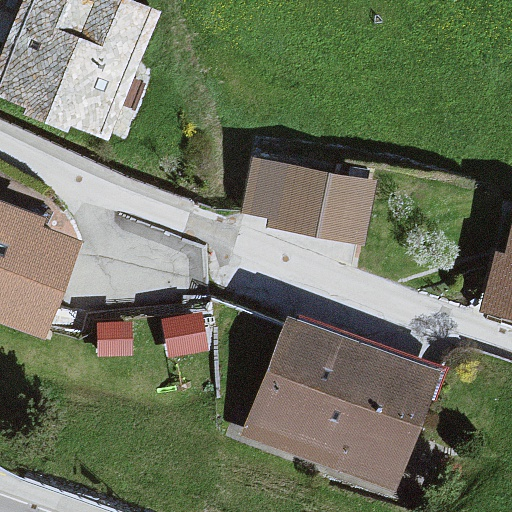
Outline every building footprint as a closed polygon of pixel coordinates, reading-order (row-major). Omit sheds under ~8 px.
[(29,0),(0,81),(0,90),(125,136),(173,3),(166,0),(29,0)] [(381,175),(256,156),(245,227),(370,246),(381,175)] [(0,201),(0,316),(62,339),(98,236),(0,201)] [(511,207),(509,206),(485,313),(511,319),(511,207)] [(286,320),(246,434),(403,488),(442,375),(286,320)]
